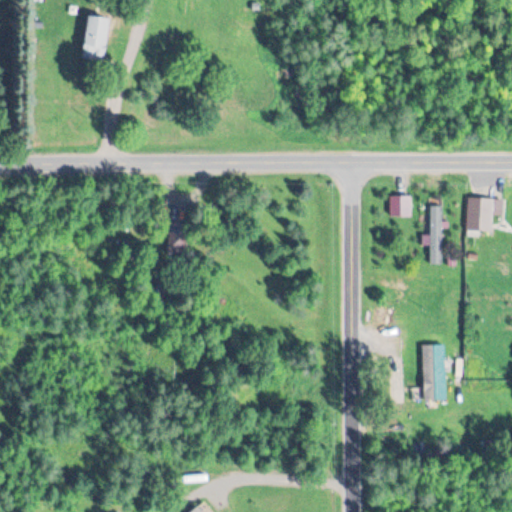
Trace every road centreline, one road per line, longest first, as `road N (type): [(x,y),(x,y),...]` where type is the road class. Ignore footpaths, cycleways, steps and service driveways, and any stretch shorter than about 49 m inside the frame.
road 1 (residential): [(511,159),(0,161)]
road 2 (residential): [(354,511),(352,161)]
road 3 (track): [(354,495),(511,507)]
